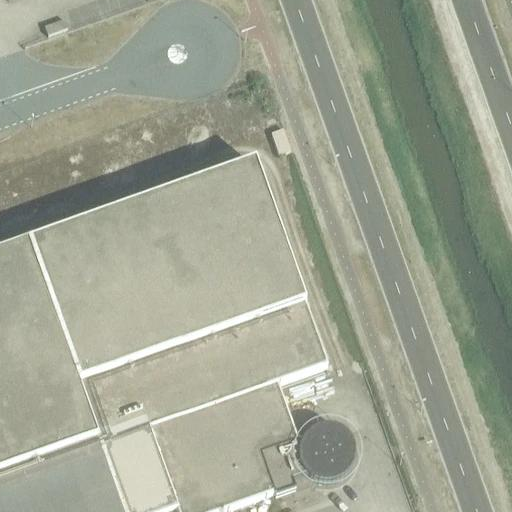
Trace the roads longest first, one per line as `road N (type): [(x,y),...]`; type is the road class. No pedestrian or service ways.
road 1 (tertiary): [(291,0),(473,511)]
road 2 (unclassified): [(199,48),(0,118)]
road 3 (tertiary): [(511,132),(465,0)]
